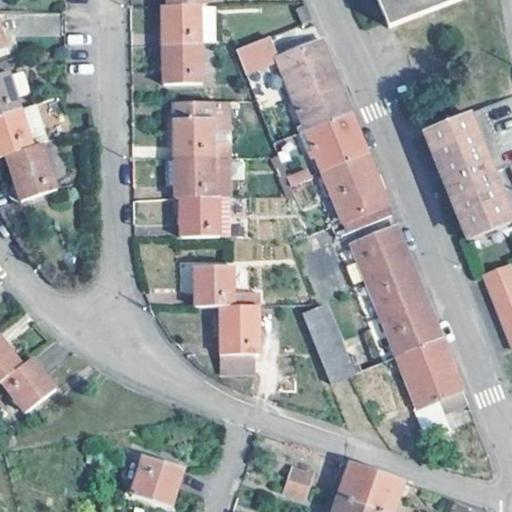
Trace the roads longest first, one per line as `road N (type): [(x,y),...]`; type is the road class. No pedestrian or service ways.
road 1 (residential): [(328,0),(511,447)]
road 2 (residential): [(104,348),(118,271),(112,0)]
road 3 (residential): [(248,416),(511,500)]
road 4 (residential): [(104,348),(248,416)]
road 5 (residential): [(0,245),(58,315),(104,348)]
